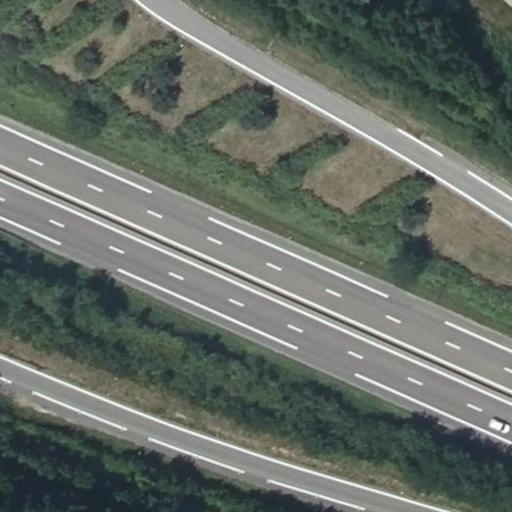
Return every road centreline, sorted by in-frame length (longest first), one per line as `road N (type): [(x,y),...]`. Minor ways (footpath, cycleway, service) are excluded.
road 1 (trunk): [(511,371),(0,146)]
road 2 (trunk): [(0,201),(511,425)]
road 3 (trunk): [(0,366),(413,511)]
road 4 (trunk): [(511,215),(242,62),(154,0)]
road 5 (track): [(268,0),(511,137)]
road 6 (track): [(209,511),(0,426)]
